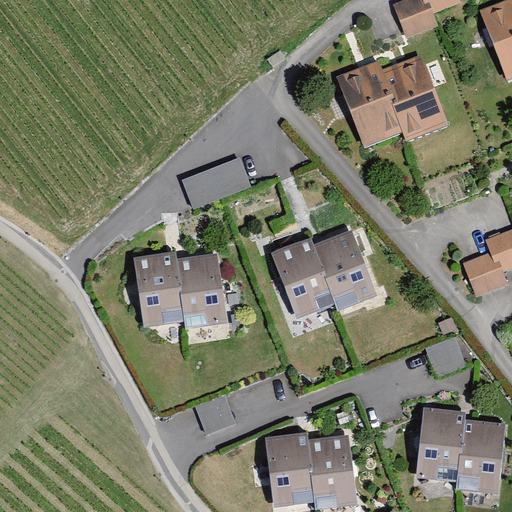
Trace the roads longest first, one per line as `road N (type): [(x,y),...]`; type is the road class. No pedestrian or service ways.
road 1 (residential): [(0,225),(40,253),(79,301),(172,481),(199,511)]
road 2 (unknown): [(53,267),(274,87)]
road 3 (unknown): [(172,481),(263,425),(419,369)]
